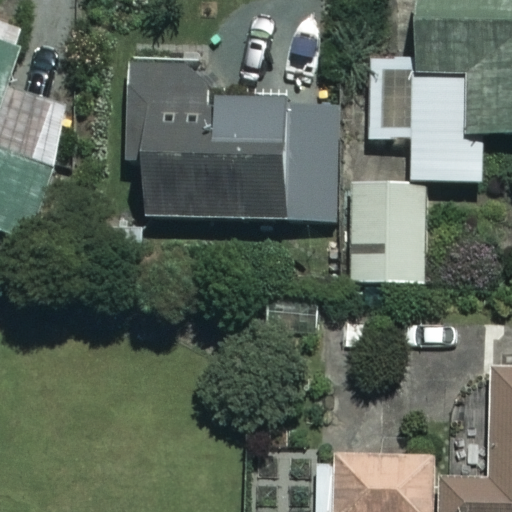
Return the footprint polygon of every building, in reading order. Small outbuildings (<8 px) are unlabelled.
[(511,0),(423,0),(419,59),(373,59),(372,142),(414,142),(414,183),(485,185),(487,138),(511,138),(511,0)] [(0,230),(32,242),(56,171),(68,107),(12,88),(25,50),(0,41),(0,230)] [(189,67),(133,65),(129,165),(147,165),(147,220),(292,223),(339,225),(342,107),(290,106),(290,102),(218,101),(218,108),(211,108),(212,89),(189,67)] [(430,288),(430,186),(352,185),(351,287),(430,288)] [(441,479),(440,511),(511,511),(511,369),(494,369),(491,481),(441,479)] [(436,511),(438,457),(337,456),(337,467),(318,466),(317,511),(436,511)]
